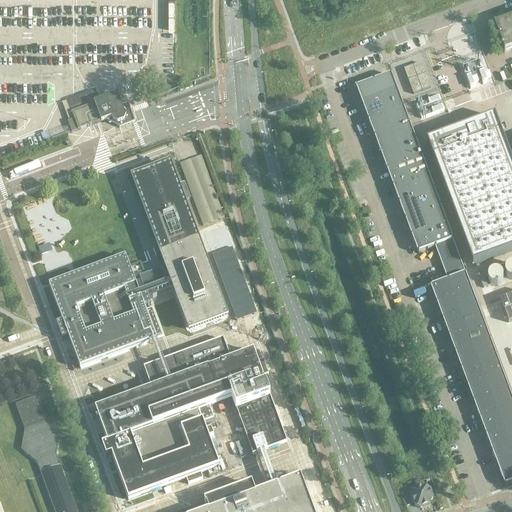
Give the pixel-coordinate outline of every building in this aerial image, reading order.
[(511,49),(511,19),(495,25),(494,25),(504,53),(505,53),(505,52),(511,49)] [(413,94),(430,88),(421,64),(404,70),(413,94)] [(391,75),(356,88),(417,254),(434,247),(452,241),(453,240),(391,75)] [(95,90),(67,101),(78,131),(112,118),(114,122),(118,124),(123,122),(125,118),(130,116),(127,107),(121,109),(117,96),(100,102),(95,90)] [(441,101),(439,97),(416,105),(418,110),(441,101)] [(444,110),(442,106),(420,114),(421,119),(444,110)] [(511,163),(495,117),(426,142),(473,266),(511,251),(511,163)] [(70,134),(77,131),(73,119),(65,122),(70,134)] [(202,155),(181,162),(187,180),(208,172),(202,155)] [(171,278),(176,291),(176,293),(176,294),(176,295),(176,296),(176,297),(176,298),(177,298),(178,299),(179,299),(184,314),(184,315),(183,316),(183,317),(184,317),(184,318),(184,319),(185,319),(186,320),(190,329),(224,316),(216,297),(217,296),(217,295),(217,294),(217,293),(217,292),(216,292),(216,291),(215,291),(214,291),(209,276),(209,275),(209,274),(209,273),(209,272),(209,271),(208,271),(208,270),(207,270),(206,270),(201,255),(201,254),(202,253),(202,252),(201,251),(201,250),(200,249),(199,249),(193,234),(193,233),(194,232),(194,231),(194,230),(193,230),(193,229),(192,229),(192,228),(191,228),(185,213),(185,212),(186,211),(186,210),(186,209),(185,208),(184,207),(183,207),(180,200),(185,198),(181,186),(176,188),(173,181),(174,181),(174,180),(174,179),(174,177),(173,177),(173,176),(172,176),(172,175),(171,175),(168,167),(134,179),(137,188),(137,189),(136,190),(136,191),(137,191),(137,192),(138,193),(139,194),(145,209),(145,210),(144,210),(144,211),(144,212),(145,213),(145,214),(146,214),(147,215),(153,230),(152,231),(152,232),(152,233),(152,234),(153,235),(154,235),(154,236),(155,236),(161,251),(160,252),(160,253),(160,254),(160,255),(161,255),(161,256),(162,257),(163,257),(169,272),(168,273),(168,274),(168,275),(168,276),(169,277),(170,278),(171,278)] [(452,241),(434,247),(447,281),(465,274),(452,241)] [(126,258),(49,287),(62,322),(79,316),(75,305),(135,282),(126,258)] [(447,281),(430,287),(504,485),(511,482),(511,399),(465,274),(447,281)] [(483,275),(479,277),(483,288),(487,286),(483,275)] [(62,322),(56,325),(62,341),(68,338),(80,369),(163,338),(152,311),(146,313),(145,310),(151,307),(147,296),(141,298),(138,292),(135,282),(75,305),(79,316),(62,322)] [(223,339),(143,368),(151,390),(220,364),(231,360),(223,339)] [(151,390),(95,410),(98,418),(104,434),(107,444),(209,407),(232,398),(244,431),(253,456),(260,454),(262,460),(265,467),(267,474),(273,488),(265,491),(257,494),(255,495),(251,485),(205,501),(205,504),(208,510),(208,511),(312,511),(310,505),(300,479),(300,478),(276,487),(271,473),(268,465),(266,459),(264,453),(286,444),(265,386),(262,377),(263,377),(268,375),(263,361),(257,363),(253,352),(231,360),(220,364),(151,390)] [(35,398),(15,405),(25,430),(44,423),(35,398)] [(107,444),(102,446),(106,458),(112,456),(128,501),(186,479),(188,485),(203,480),(200,474),(219,468),(209,440),(213,438),(211,432),(206,433),(202,422),(213,418),(209,407),(107,444)] [(25,430),(22,450),(37,462),(41,473),(51,500),(55,511),(76,511),(70,493),(60,466),(56,455),(59,436),(44,423),(25,430)] [(36,511),(20,458),(0,463),(0,501),(3,511),(36,511)] [(422,486),(416,488),(413,489),(410,496),(414,505),(420,508),(429,504),(432,498),(429,489),(422,486)] [(336,511),(332,500),(319,504),(321,511),(336,511)]
